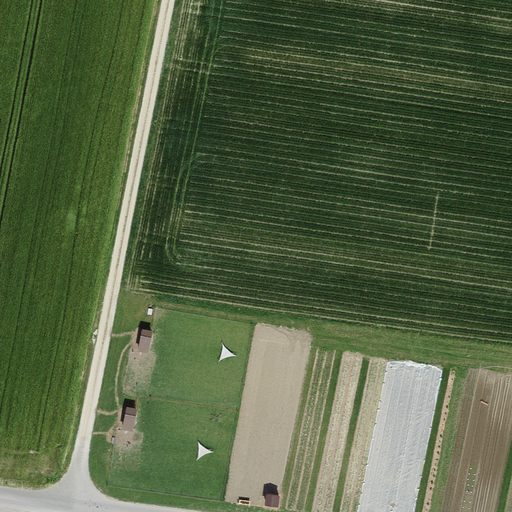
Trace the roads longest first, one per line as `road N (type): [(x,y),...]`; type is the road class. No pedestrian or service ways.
road 1 (track): [(167,0),(69,505)]
road 2 (residential): [(0,496),(120,511)]
